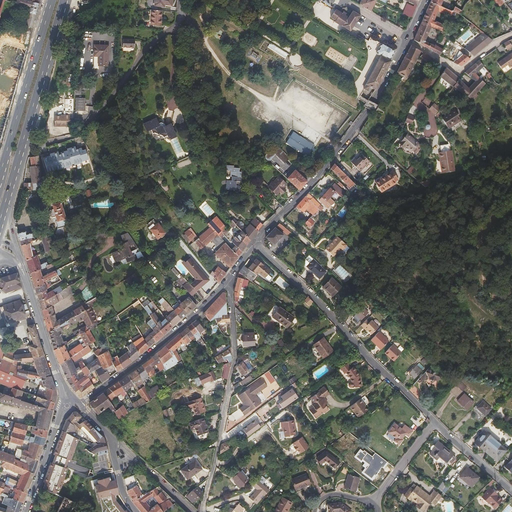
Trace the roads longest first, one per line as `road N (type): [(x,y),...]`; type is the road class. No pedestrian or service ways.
road 1 (residential): [(258,245),(511,490)]
road 2 (residential): [(407,39),(342,146),(258,245)]
road 3 (residential): [(227,278),(234,366),(201,511)]
road 4 (primary): [(8,195),(65,0)]
road 5 (residential): [(227,278),(200,309),(79,404)]
road 6 (primary): [(51,0),(4,159)]
road 7 (tertiary): [(25,278),(65,392)]
